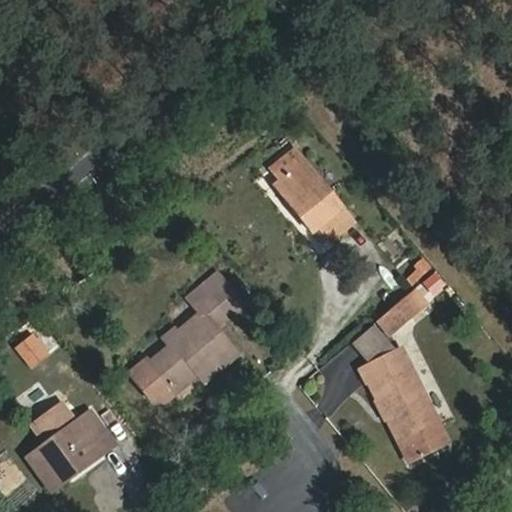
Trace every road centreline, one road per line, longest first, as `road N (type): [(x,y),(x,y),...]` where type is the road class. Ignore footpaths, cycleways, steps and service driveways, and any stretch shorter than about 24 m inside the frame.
road 1 (unclassified): [(0,229),(301,0)]
road 2 (residential): [(284,405),(326,457),(295,511)]
